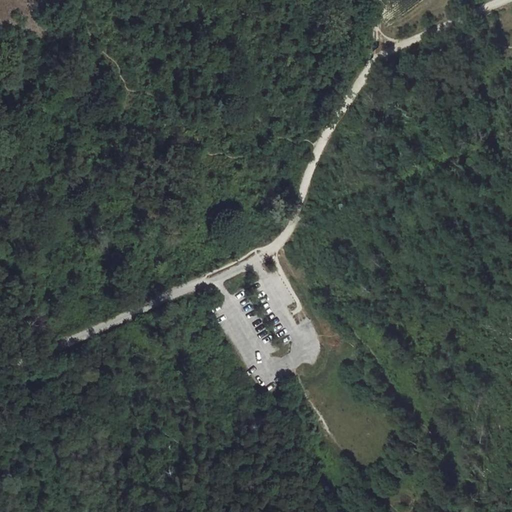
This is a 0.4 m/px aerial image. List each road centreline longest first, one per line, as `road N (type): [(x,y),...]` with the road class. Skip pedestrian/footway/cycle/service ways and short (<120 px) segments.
road 1 (track): [(0,371),(212,281),(279,242)]
road 2 (track): [(279,242),(511,135)]
road 3 (track): [(380,58),(322,139),(279,242)]
road 4 (track): [(505,0),(380,58)]
